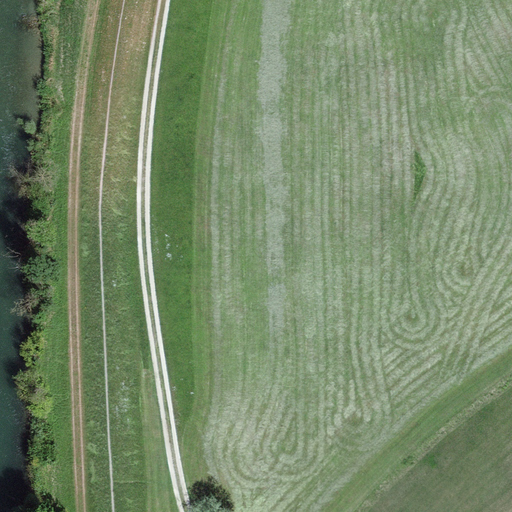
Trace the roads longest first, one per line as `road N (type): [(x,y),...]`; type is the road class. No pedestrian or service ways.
road 1 (track): [(195,511),(159,316),(161,106),(182,0)]
road 2 (track): [(74,511),(76,69),(91,0)]
